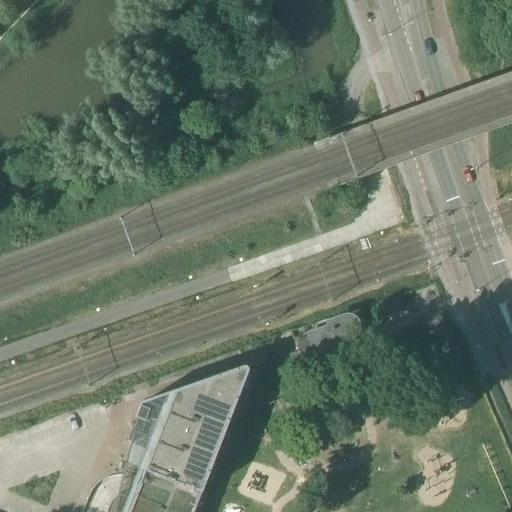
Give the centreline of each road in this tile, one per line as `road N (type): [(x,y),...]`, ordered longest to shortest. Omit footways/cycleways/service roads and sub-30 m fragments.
road 1 (track): [(0,355),(363,228),(382,201),(351,92),(361,71),(404,54)]
road 2 (secondary): [(386,0),(511,352)]
road 3 (secondary): [(511,307),(415,0)]
